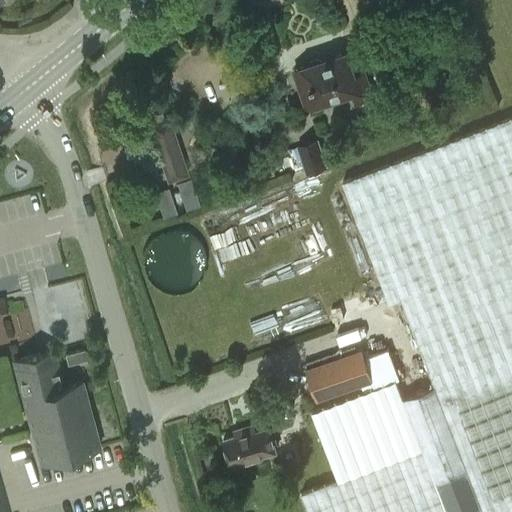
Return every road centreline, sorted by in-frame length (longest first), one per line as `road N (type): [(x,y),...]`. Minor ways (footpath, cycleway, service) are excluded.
road 1 (tertiary): [(166,511),(67,164),(28,88)]
road 2 (secondary): [(28,88),(136,0)]
